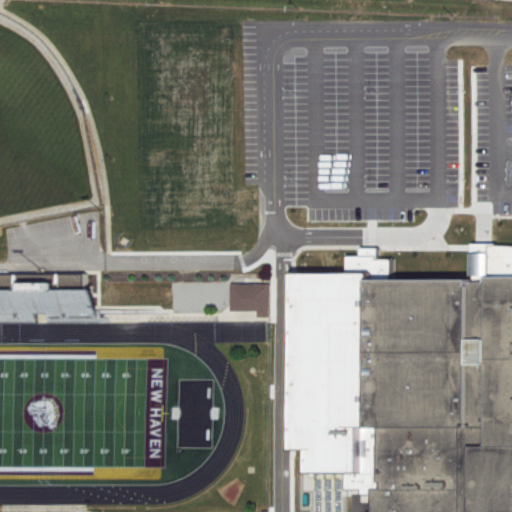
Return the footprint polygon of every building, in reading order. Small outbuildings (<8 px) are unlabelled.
[(182,34),(182,42),(220,41),(219,33),(182,34)] [(208,49),(184,49),(184,58),(208,57),(208,49)] [(348,271),(348,254),(361,254),(361,245),(382,245),(382,256),(395,256),(395,278),(474,278),(474,242),(499,242),(499,244),(508,244),(511,244),(511,511),(376,511),(376,492),(366,492),(366,487),(350,487),(350,472),(313,472),(313,449),(296,449),(296,271),(348,271)] [(0,284),(0,299),(0,332),(22,333),(22,353),(74,349),(74,348),(64,348),(64,333),(80,333),(83,332),(101,332),(101,299),(91,299),(93,294),(93,283),(66,283),(58,290),(46,290),(46,283),(0,284)] [(263,320),(264,327),(276,327),(275,293),(236,293),(236,321),(263,320)]
